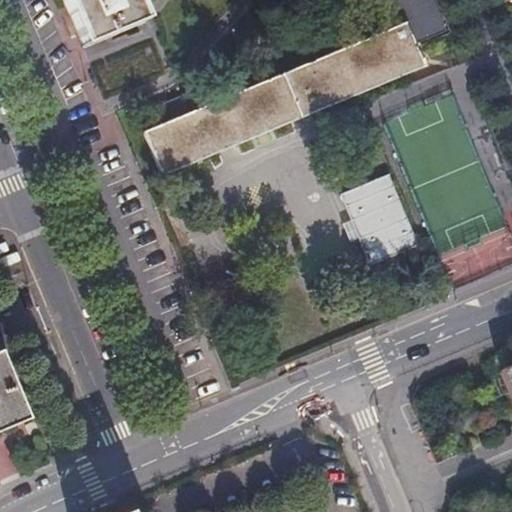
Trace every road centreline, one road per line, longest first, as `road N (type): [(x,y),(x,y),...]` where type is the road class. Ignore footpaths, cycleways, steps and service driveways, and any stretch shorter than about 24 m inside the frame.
road 1 (residential): [(11,209),(117,470)]
road 2 (residential): [(117,470),(345,379)]
road 3 (residential): [(345,379),(511,309)]
road 4 (residential): [(399,511),(345,379)]
